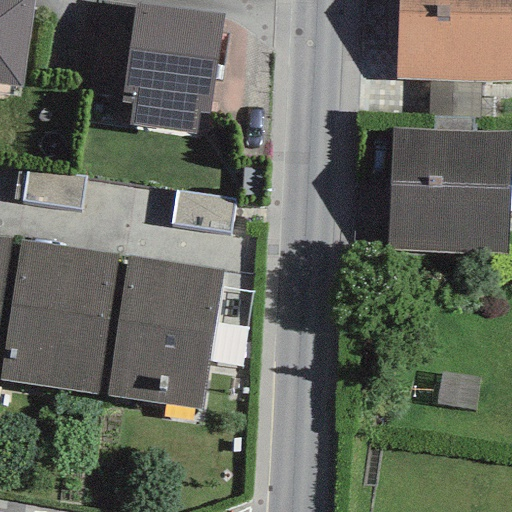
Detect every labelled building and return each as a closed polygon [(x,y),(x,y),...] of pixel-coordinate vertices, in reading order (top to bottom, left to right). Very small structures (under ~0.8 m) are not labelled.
[(0,0),(0,84),(21,87),(32,0),(0,0)] [(511,0),(398,0),(396,79),(511,82),(511,0)] [(222,15),(134,3),(120,103),(133,104),(130,126),(195,135),(198,112),(209,113),(222,15)] [(487,126),(488,100),(441,97),(439,122),(487,126)] [(511,134),(391,129),(387,250),(507,254),(511,134)] [(86,175),(26,166),(17,165),(12,201),(81,211),(86,175)] [(234,199),(175,191),(171,224),(229,233),(234,199)] [(0,368),(19,241),(0,238),(0,368)] [(127,257),(19,241),(0,368),(0,380),(106,397),(127,257)] [(221,271),(127,257),(106,397),(201,411),(221,271)]
